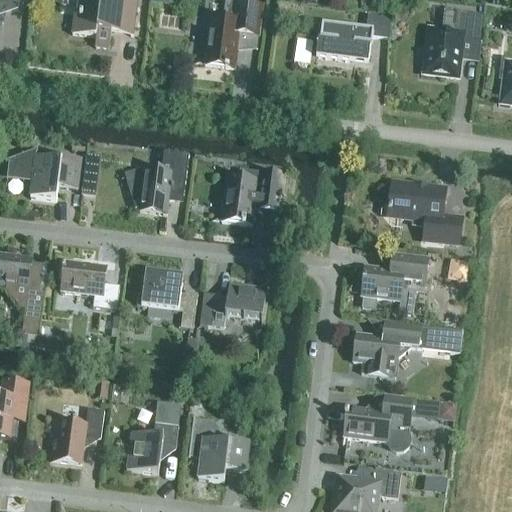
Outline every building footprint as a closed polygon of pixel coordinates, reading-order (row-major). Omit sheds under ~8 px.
[(132,40),(137,0),(135,0),(114,0),(113,6),(101,5),(102,2),(81,0),(79,0),(77,17),(75,17),(72,38),(96,41),(95,51),(109,53),(111,37),(132,40)] [(239,37),(258,40),(262,10),(224,5),(222,23),(210,22),(207,45),(205,45),(203,57),(205,57),(204,69),(234,73),(239,37)] [(480,47),(484,19),(444,14),(442,34),(429,32),(423,78),(458,82),(463,44),(480,47)] [(389,43),(390,22),(367,19),(365,35),(321,29),(320,43),(318,42),(315,62),(368,68),(370,50),(371,50),(372,41),(389,43)] [(504,83),(501,107),(511,108),(511,67),(501,66),(499,82),(504,83)] [(60,161),(60,165),(36,162),(36,158),(38,157),(37,155),(5,166),(5,168),(14,165),(13,179),(32,181),(30,202),(56,205),(58,192),(78,194),(81,164),(60,161)] [(161,175),(144,173),(143,176),(125,182),(130,198),(136,199),(135,211),(139,211),(139,216),(166,219),(168,204),(184,199),(189,159),(163,156),(161,175)] [(95,193),(98,169),(84,167),(81,191),(95,193)] [(227,182),(221,226),(251,230),(255,200),(281,203),(284,180),(239,175),(238,184),(227,182)] [(443,245),(458,247),(461,223),(443,221),(439,216),(440,209),(442,209),(444,193),(427,191),(424,194),(416,192),(414,189),(393,187),(390,210),(389,209),(388,213),(391,214),(397,222),(414,224),(413,229),(426,230),(424,245),(443,248),(443,245)] [(44,287),(28,285),(31,264),(12,262),(12,259),(0,257),(0,289),(6,290),(6,293),(20,311),(27,312),(23,339),(37,340),(44,287)] [(363,286),(365,286),(361,311),(375,313),(376,303),(400,306),(398,316),(412,318),(415,291),(424,292),(428,263),(400,259),(398,275),(365,271),(363,286)] [(442,262),(441,270),(453,272),(454,264),(442,262)] [(93,312),(117,315),(120,290),(104,288),(106,271),(64,266),(61,296),(94,300),(93,312)] [(183,281),(159,278),(145,276),(143,295),(138,295),(136,310),(182,316),(181,328),(193,330),(197,298),(185,296),(185,299),(180,298),(183,281)] [(262,326),(266,292),(229,287),(227,301),(203,298),(199,329),(223,332),(225,321),(262,326)] [(120,321),(113,320),(111,340),(117,341),(120,321)] [(356,339),(353,366),(364,368),(363,376),(361,376),(361,377),(395,382),(397,363),(409,354),(421,356),(422,349),(424,331),(377,325),(375,341),(356,339)] [(450,352),(449,359),(459,360),(462,336),(452,335),(450,352)] [(94,401),(106,402),(108,386),(96,384),(94,401)] [(11,423),(23,425),(27,389),(3,386),(1,403),(0,402),(0,442),(8,443),(11,423)] [(408,438),(412,403),(385,400),(383,416),(347,411),(343,442),(387,447),(390,454),(396,457),(403,456),(408,451),(411,445),(408,438)] [(421,413),(422,405),(412,403),(411,411),(421,413)] [(157,407),(153,440),(131,437),(126,474),(158,479),(161,452),(175,454),(180,410),(157,407)] [(84,441),(100,443),(104,415),(88,413),(85,429),(60,425),(58,444),(52,443),(49,465),(81,469),(84,441)] [(228,443),(228,447),(217,446),(219,434),(213,427),(194,424),(195,423),(193,423),(188,462),(189,462),(190,460),(200,462),(197,484),(224,487),(225,473),(245,476),(249,446),(228,443)] [(374,511),(376,501),(397,504),(400,478),(372,474),(371,487),(338,482),(334,511),(374,511)]
